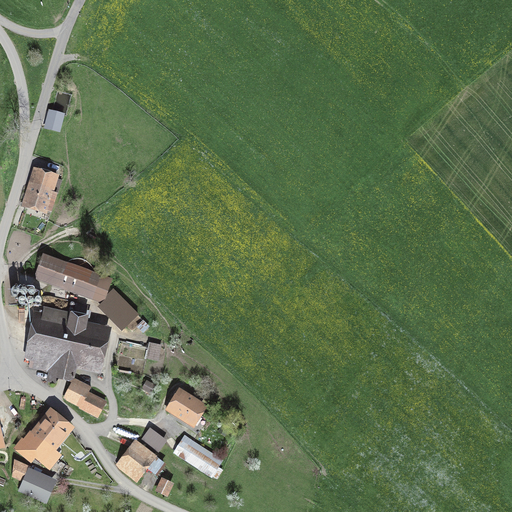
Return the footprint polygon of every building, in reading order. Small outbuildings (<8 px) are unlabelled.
[(60,132),(65,113),(49,109),(44,128),(60,132)] [(51,213),(61,181),(57,179),(59,175),(33,167),(21,206),(47,214),(48,212),(51,213)] [(33,279),(101,303),(106,299),(107,294),(113,278),(42,252),(33,279)] [(107,294),(106,299),(101,303),(98,306),(121,331),(139,314),(114,288),(107,294)] [(76,368),(101,373),(111,328),(86,322),(88,317),(44,307),(43,313),(34,311),(23,360),(29,361),(27,368),(48,373),(45,382),(56,384),(57,378),(72,381),(74,378),(76,368)] [(158,362),(162,345),(149,342),(148,347),(146,359),(158,362)] [(63,398),(80,408),(89,392),(91,387),(74,378),(72,381),(63,398)] [(151,394),(156,385),(147,380),(142,388),(151,394)] [(208,406),(179,387),(165,410),(194,428),(208,406)] [(107,401),(89,392),(80,408),(79,409),(98,418),(107,401)] [(50,407),(31,431),(56,451),(75,427),(50,407)] [(168,440),(150,427),(140,441),(158,454),(168,440)] [(61,455),(56,451),(31,431),(30,430),(23,439),(22,438),(13,449),(31,464),(35,458),(50,470),(61,455)] [(223,461),(184,436),(173,453),(212,478),(213,477),(217,479),(223,470),(219,467),(223,461)] [(115,466),(137,483),(147,469),(157,476),(166,464),(157,457),(158,456),(135,439),(115,466)] [(12,477),(22,481),(28,467),(29,465),(14,459),(12,477)] [(57,480),(28,467),(22,481),(18,491),(47,504),(57,480)] [(161,478),(155,491),(167,497),(174,483),(161,478)]
